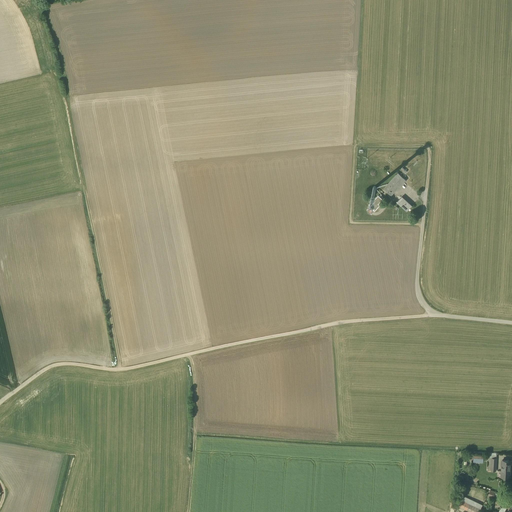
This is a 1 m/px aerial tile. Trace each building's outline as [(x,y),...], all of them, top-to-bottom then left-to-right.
[(405,180),(398,173),(384,189),(392,196),(405,180)] [(383,199),(378,195),(369,205),(375,211),(380,205),(378,204),(383,199)] [(412,205),(402,197),(397,203),(407,211),(412,205)] [(511,461),(502,460),(501,477),(509,477),(511,461)] [(481,511),(482,510),(463,501),(460,507),(471,511),(481,511)]
